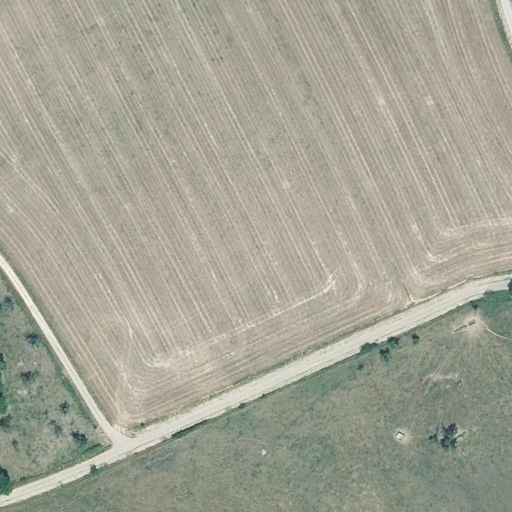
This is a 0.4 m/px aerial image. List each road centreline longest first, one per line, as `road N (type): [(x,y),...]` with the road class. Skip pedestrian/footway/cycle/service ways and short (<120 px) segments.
road 1 (track): [(488,287),(0,497)]
road 2 (track): [(121,448),(0,260)]
